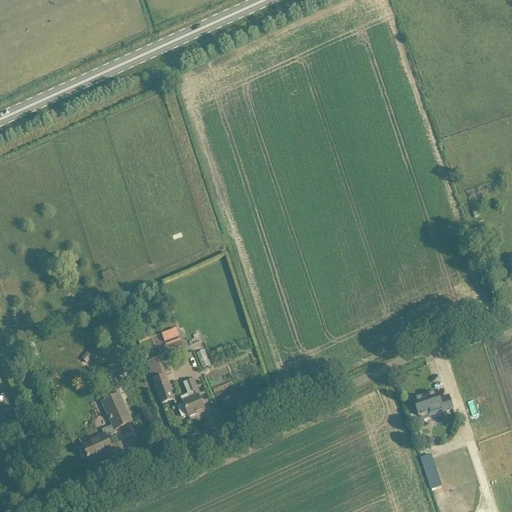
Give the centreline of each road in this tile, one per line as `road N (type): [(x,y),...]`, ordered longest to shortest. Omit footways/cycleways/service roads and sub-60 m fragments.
road 1 (unclassified): [(71,511),(511,310)]
road 2 (secondary): [(0,120),(265,0)]
road 3 (unknown): [(436,344),(488,508)]
